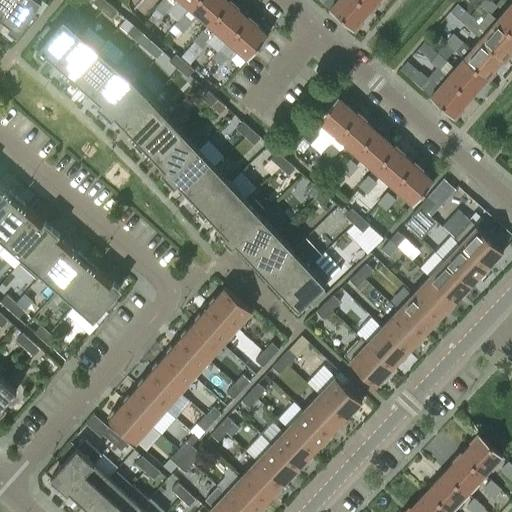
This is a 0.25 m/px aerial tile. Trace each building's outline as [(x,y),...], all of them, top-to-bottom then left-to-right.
[(0,0),(0,18),(13,0),(0,0)] [(24,24),(29,27),(38,16),(33,12),(41,0),(13,0),(0,18),(10,26),(9,27),(17,33),(24,24)] [(94,0),(93,2),(102,10),(108,3),(105,0),(94,0)] [(163,16),(174,4),(169,0),(161,0),(154,8),(163,16)] [(195,0),(190,6),(209,23),(228,0),(195,0)] [(228,0),(209,23),(203,29),(211,37),(217,30),(227,39),(247,16),(228,0)] [(353,26),(370,7),(362,0),(336,0),(331,7),(353,26)] [(491,0),(480,0),(477,4),(489,14),(497,5),(491,0)] [(511,2),(497,19),(511,32),(511,2)] [(111,18),(118,11),(108,3),(102,10),(111,18)] [(45,54),(55,63),(82,33),(82,34),(87,29),(68,12),(53,29),(47,24),(38,35),(43,40),(36,48),(44,55),(45,54)] [(182,32),(192,21),(184,13),(173,25),(182,32)] [(469,14),(461,22),(473,33),(481,24),(469,13),(469,14)] [(481,24),(473,33),(480,39),(481,38),(503,58),(511,47),(511,32),(497,19),(496,20),(489,14),(481,24)] [(247,16),(227,39),(247,56),(267,33),(247,16)] [(127,32),(136,40),(143,33),(134,25),(127,32)] [(202,29),(192,41),(201,49),(211,37),(203,29),(202,29)] [(82,33),(55,63),(65,72),(64,73),(71,79),(98,48),(82,34),(82,33)] [(143,33),(136,40),(145,48),(152,41),(143,33)] [(452,33),(445,41),(457,52),(465,42),(452,33)] [(465,42),(457,52),(464,58),(464,57),(486,77),(503,58),(481,38),(480,39),(472,48),(465,42)] [(230,53),(221,46),(211,57),(219,65),(230,53)] [(98,48),(71,79),(78,86),(79,84),(89,93),(115,63),(98,48)] [(436,51),(428,60),(440,70),(448,61),(436,51)] [(169,61),(178,69),(185,61),(176,53),(169,61)] [(448,61),(440,70),(447,76),(448,76),(470,95),(486,77),(464,57),(464,58),(455,67),(448,61)] [(187,77),(190,74),(194,69),(185,61),(178,69),(187,77)] [(115,63),(89,93),(99,102),(98,104),(104,110),(135,81),(134,80),(115,63)] [(424,90),(424,89),(431,81),(431,80),(419,70),(411,79),(424,90)] [(447,76),(431,96),(453,115),(470,95),(448,76),(447,76)] [(140,77),(135,81),(104,110),(111,117),(113,116),(122,126),(151,98),(156,94),(140,77)] [(201,98),(210,106),(217,98),(208,90),(201,98)] [(311,124),(301,137),(310,144),(319,134),(329,143),(330,141),(336,135),(357,112),(338,96),(337,95),(317,118),(311,124)] [(151,98),(122,126),(132,136),(131,137),(137,144),(167,115),(151,98)] [(217,98),(210,106),(220,114),(226,106),(217,98)] [(357,112),(336,135),(355,152),(376,129),(357,112)] [(167,115),(137,144),(143,151),(144,150),(154,159),(183,132),(167,115)] [(236,128),(245,136),(251,129),(242,121),(236,128)] [(254,144),(261,137),(251,129),(245,136),(254,144)] [(376,129),(355,152),(374,169),(394,145),(376,129)] [(183,132),(154,159),(163,169),(162,170),(168,177),(199,148),(183,132)] [(302,138),(295,146),(303,153),(310,145),(302,138)] [(329,143),(320,153),(329,161),(339,149),(330,141),(329,143)] [(394,145),(374,169),(393,185),(413,162),(394,145)] [(199,148),(168,177),(175,184),(176,183),(185,192),(214,165),(199,148)] [(270,159),(279,166),(286,159),(277,151),(270,159)] [(348,178),(357,166),(358,166),(349,158),(339,169),(348,178)] [(289,175),(295,167),(286,159),(279,166),(289,175)] [(413,162),(393,185),(413,202),(433,179),(413,162)] [(214,165),(185,192),(194,202),(193,203),(199,210),(230,181),(214,165)] [(368,174),(367,175),(358,186),(367,194),(377,182),(368,174)] [(435,203),(427,212),(431,215),(455,187),(444,177),(427,196),(435,203)] [(230,181),(199,210),(206,217),(207,216),(216,226),(246,198),(230,181)] [(321,190),(312,182),(305,189),(314,197),(321,190)] [(0,183),(0,212),(15,195),(9,190),(8,191),(0,183)] [(330,198),(321,190),(314,197),(323,205),(330,198)] [(387,191),(377,202),(385,210),(396,199),(387,191)] [(232,245),(235,242),(235,241),(262,215),(267,211),(251,194),(246,198),(216,226),(226,236),(225,237),(232,245)] [(15,195),(0,212),(0,237),(6,242),(32,212),(22,203),(23,202),(15,195)] [(435,203),(427,196),(419,205),(427,212),(435,203)] [(419,221),(427,212),(419,205),(411,214),(419,221)] [(344,215),(353,223),(360,216),(351,208),(347,212),(344,215)] [(458,209),(441,227),(453,238),(459,244),(486,269),(503,250),(496,244),(501,239),(490,229),(485,234),(470,220),(458,209)] [(32,212),(6,242),(22,257),(50,225),(44,220),(43,222),(32,212)] [(250,258),(278,232),(262,215),(235,241),(235,242),(250,258)] [(360,216),(353,223),(362,231),(369,224),(360,216)] [(50,225),(22,257),(23,257),(18,262),(35,277),(67,242),(57,234),(58,233),(50,225)] [(404,237),(397,230),(389,240),(396,246),(404,237)] [(278,232),(250,258),(266,274),(293,249),(278,232)] [(293,249),(266,274),(282,291),(314,260),(320,254),(305,238),(293,249)] [(389,255),(396,246),(389,240),(381,249),(389,255)] [(67,242),(35,277),(37,279),(41,274),(57,287),(84,255),(78,250),(77,251),(67,242)] [(459,244),(444,260),(470,285),(486,269),(459,244)] [(314,260),(282,291),(298,308),(304,303),(321,286),(331,277),(341,268),(325,251),(315,260),(314,260)] [(84,255),(57,287),(74,302),(101,272),(92,264),(93,263),(84,255)] [(444,260),(428,276),(455,302),(470,285),(444,260)] [(358,271),(365,278),(373,270),(366,263),(358,271)] [(355,287),(365,278),(358,271),(349,279),(355,287)] [(104,307),(109,312),(119,301),(114,296),(121,288),(113,281),(112,282),(101,272),(74,302),(94,319),(104,307)] [(428,276),(413,293),(439,318),(455,302),(428,276)] [(251,310),(224,285),(209,302),(236,327),(251,310)] [(7,293),(1,300),(9,308),(16,301),(7,293)] [(413,293),(397,309),(424,334),(439,318),(413,293)] [(340,301),(333,294),(324,302),(331,310),(340,301)] [(25,310),(16,301),(9,308),(19,317),(25,310)] [(236,327),(209,302),(194,319),(222,343),(236,327)] [(322,318),(331,310),(324,302),(315,311),(322,318)] [(397,309),(381,326),(408,351),(424,334),(397,309)] [(0,325),(1,327),(8,319),(0,311),(0,325)] [(372,317),(357,333),(361,336),(366,342),(393,367),(408,351),(381,326),(372,317)] [(222,343),(194,319),(180,335),(208,359),(222,343)] [(44,340),(50,333),(41,325),(34,331),(44,340)] [(25,348),(31,340),(22,332),(15,340),(25,348)] [(59,341),(50,333),(44,340),(52,348),(59,341)] [(208,359),(180,335),(166,351),(193,376),(208,359)] [(361,336),(344,355),(376,385),(393,367),(366,342),(361,336)] [(33,356),(40,348),(31,340),(25,348),(33,356)] [(271,342),(263,351),(270,357),(279,348),(271,342)] [(280,357),(288,364),(296,355),(288,348),(280,357)] [(193,376),(166,351),(151,367),(179,392),(193,376)] [(263,351),(255,360),(262,366),(270,357),(263,351)] [(280,357),(272,366),(279,373),(288,364),(280,357)] [(179,392),(151,367),(137,384),(165,408),(179,392)] [(241,389),(250,380),(242,374),(234,383),(241,389)] [(0,375),(0,416),(6,411),(1,407),(16,390),(0,375)] [(335,375),(318,393),(345,418),(362,401),(355,394),(359,389),(349,379),(344,384),(335,375)] [(265,389),(258,382),(249,391),(257,398),(265,389)] [(241,389),(234,383),(226,392),(233,398),(241,389)] [(165,408),(137,384),(123,400),(151,424),(165,408)] [(257,398),(249,391),(241,400),(249,407),(257,398)] [(318,393),(303,409),(330,435),(345,418),(318,393)] [(123,400),(108,417),(136,441),(151,424),(123,400)] [(213,421),(221,412),(213,406),(205,415),(213,421)] [(303,409),(287,426),(314,451),(330,435),(303,409)] [(213,421),(205,415),(197,423),(204,430),(213,421)] [(219,425),(226,431),(234,423),(227,416),(219,425)] [(219,425),(211,434),(218,440),(226,431),(219,425)] [(103,434),(112,442),(119,435),(109,426),(103,434)] [(287,426),(272,443),(298,468),(314,451),(287,426)] [(127,442),(119,435),(112,442),(121,450),(127,442)] [(479,435),(461,454),(483,474),(500,455),(479,435)] [(57,458),(45,472),(67,492),(69,489),(94,462),(101,455),(84,438),(77,446),(62,462),(57,458)] [(193,447),(191,445),(186,440),(178,449),(185,456),(193,447)] [(272,443),(256,459),(283,485),(298,468),(272,443)] [(193,447),(185,456),(192,462),(200,453),(196,450),(193,447)] [(170,458),(177,465),(185,456),(178,449),(170,458)] [(461,454),(444,472),(466,492),(483,474),(461,454)] [(135,462),(144,470),(151,463),(142,455),(135,462)] [(185,456),(177,465),(184,471),(192,462),(185,456)] [(256,459),(240,476),(267,501),(283,485),(256,459)] [(511,478),(511,463),(511,464),(508,460),(500,469),(511,479),(511,478)] [(94,462),(69,489),(84,503),(109,476),(94,462)] [(151,463),(144,470),(153,478),(160,471),(151,463)] [(109,476),(84,503),(93,511),(106,511),(125,491),(126,491),(131,485),(114,470),(109,476)] [(449,510),(466,492),(444,472),(427,490),(449,510)] [(240,476),(225,492),(245,511),(257,511),(267,501),(240,476)] [(491,478),(482,487),(494,498),(502,489),(491,478)] [(171,489),(179,497),(186,490),(178,481),(171,489)] [(125,491),(106,511),(135,511),(142,506),(148,499),(133,484),(131,485),(126,491),(125,491)] [(217,486),(205,499),(212,506),(208,510),(210,511),(245,511),(225,492),(217,486)] [(195,498),(186,490),(179,497),(189,505),(195,498)] [(427,490),(410,508),(413,511),(447,511),(449,510),(427,490)] [(472,511),(480,511),(485,507),(473,496),(465,505),(472,511)] [(142,506),(135,511),(164,511),(165,511),(150,497),(148,499),(142,506)]
